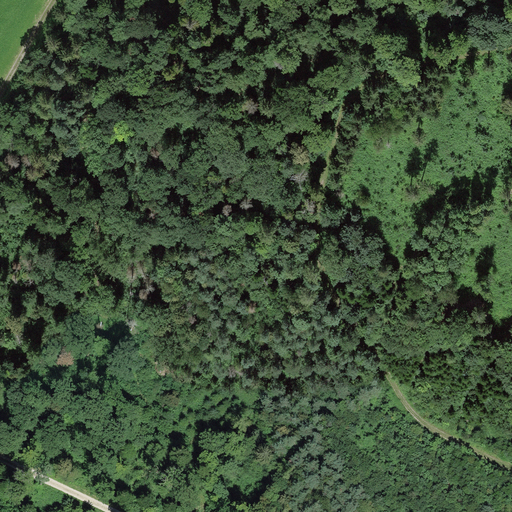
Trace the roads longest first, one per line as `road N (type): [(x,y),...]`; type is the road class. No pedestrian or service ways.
road 1 (track): [(511,44),(398,72),(349,96),(314,228),(319,267),(341,310),(417,421),(511,469)]
road 2 (track): [(174,0),(117,45),(92,81),(88,248),(98,303),(159,396),(206,511)]
road 3 (track): [(0,459),(108,511)]
